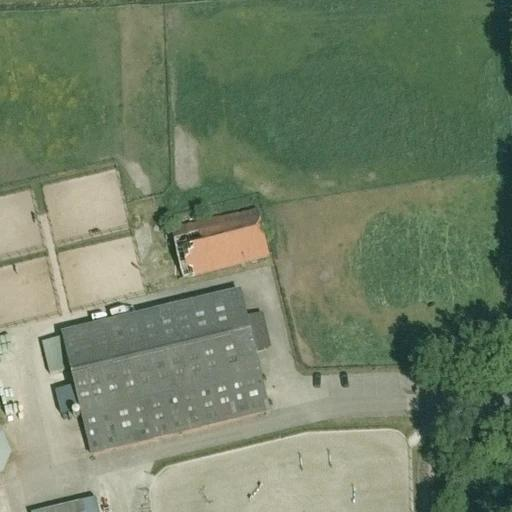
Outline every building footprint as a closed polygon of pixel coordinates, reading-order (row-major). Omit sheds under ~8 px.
[(171,232),(183,279),(268,258),(257,211),(171,232)] [(269,413),(255,354),(273,350),(264,315),(247,319),(241,293),(63,336),(92,456),(269,413)] [(13,352),(0,352),(0,393),(16,393),(13,352)] [(113,474),(121,510),(134,507),(126,472),(113,474)] [(41,511),(102,511),(99,497),(41,510),(41,511)]
